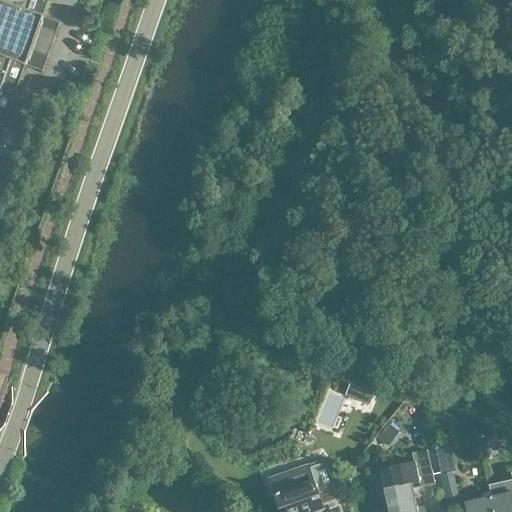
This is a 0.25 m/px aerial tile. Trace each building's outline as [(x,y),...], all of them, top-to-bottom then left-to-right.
[(0,0),(0,115),(10,120),(49,0),(0,0)] [(444,484),(449,506),(460,503),(453,473),(456,473),(451,449),(436,452),(444,484)] [(394,487),(384,489),(389,511),(418,511),(412,483),(420,481),(421,488),(435,485),(427,451),(413,454),(415,462),(390,467),(394,487)] [(320,461),(269,478),(274,494),(280,511),(339,511),(342,511),(334,488),(340,481),(320,461)] [(495,511),(493,499),(491,492),(483,494),(485,501),(467,505),(468,511),(495,511)] [(511,511),(511,494),(493,499),(495,511),(511,511)]
